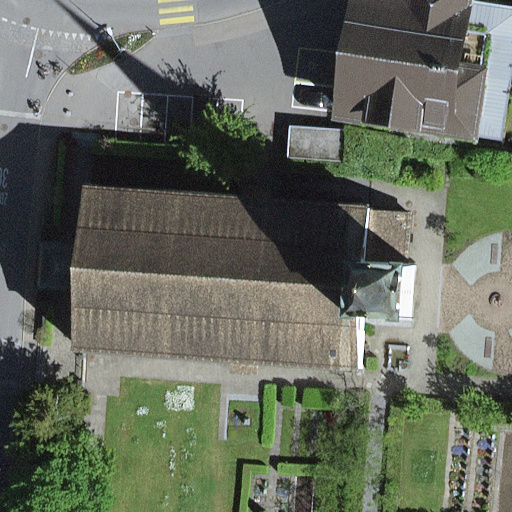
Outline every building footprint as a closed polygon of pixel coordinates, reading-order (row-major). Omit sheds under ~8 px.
[(500,138),(511,63),(511,11),(468,5),(469,0),(362,0),(346,116),(500,138)] [(289,159),(345,163),(348,131),(291,127),(289,159)] [(246,201),(270,202),(272,178),(247,176),(246,201)] [(259,362),(363,370),(366,318),(414,322),(418,264),(408,264),(411,213),(270,202),(246,201),(91,189),(87,248),(85,268),(83,291),(79,349),(233,360),(259,362)] [(85,268),(87,248),(52,245),(49,288),(83,291),(85,268)] [(231,384),(257,386),(259,362),(233,360),(231,384)]
